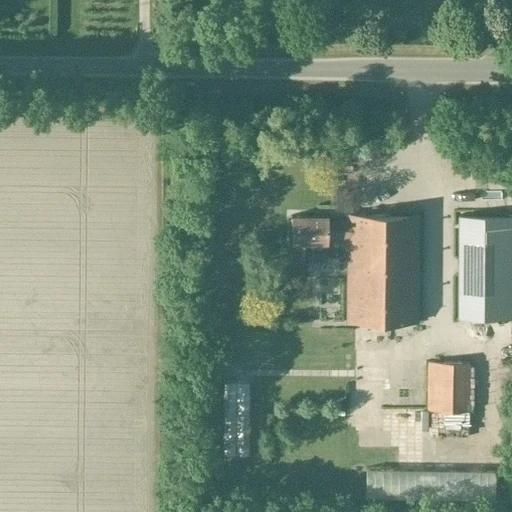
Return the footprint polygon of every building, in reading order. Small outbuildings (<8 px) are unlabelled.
[(333,153),(336,164),(352,160),(349,149),(333,153)] [(346,257),(345,322),(416,323),(417,217),(347,216),(346,222),(326,221),(326,217),(290,216),(290,243),(325,243),(324,257),(346,257)] [(506,319),(507,217),(456,216),(456,319),(506,319)] [(456,228),(443,228),(442,246),(455,247),(456,228)] [(428,363),(427,412),(467,413),(468,363),(428,363)] [(350,382),(376,383),(376,368),(350,368),(350,382)] [(249,379),(223,379),(222,456),(249,456),(249,379)] [(494,468),(365,466),(365,501),(493,503),(494,468)]
